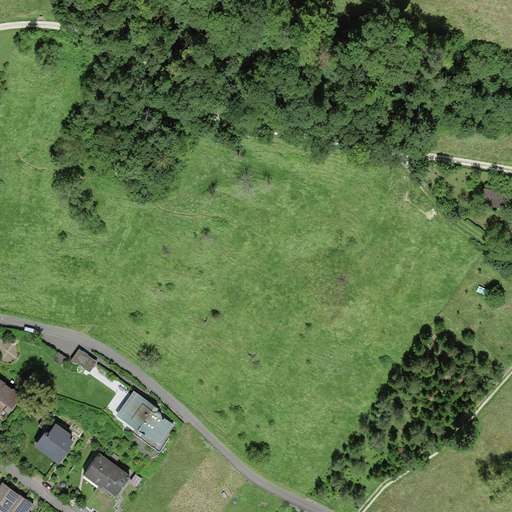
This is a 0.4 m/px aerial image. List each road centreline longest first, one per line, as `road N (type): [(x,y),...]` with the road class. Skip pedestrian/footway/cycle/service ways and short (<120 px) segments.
road 1 (track): [(0,28),(63,25),(104,36),(226,120),(511,168)]
road 2 (residential): [(321,511),(253,478),(116,355),(77,335),(0,316)]
road 3 (track): [(400,152),(440,203),(511,252)]
